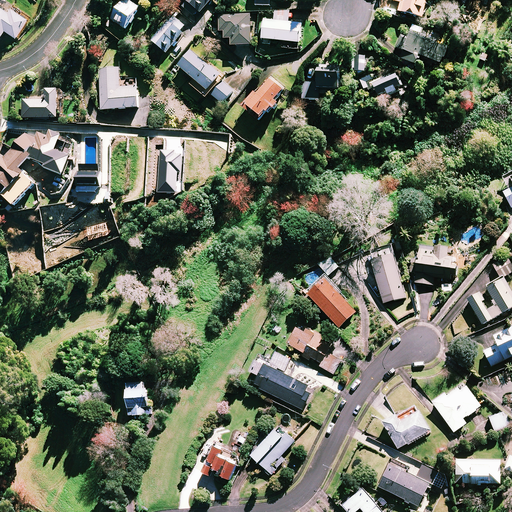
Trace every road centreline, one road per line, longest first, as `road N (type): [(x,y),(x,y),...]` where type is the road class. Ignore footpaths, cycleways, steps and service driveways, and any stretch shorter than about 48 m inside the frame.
road 1 (residential): [(264,511),(308,483),(372,368),(429,336)]
road 2 (unknown): [(429,336),(454,318),(511,246)]
